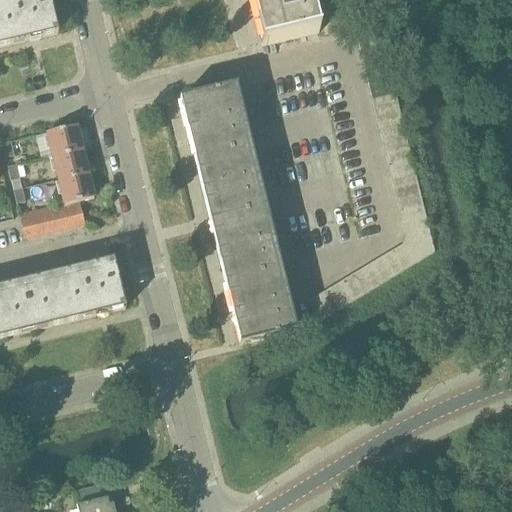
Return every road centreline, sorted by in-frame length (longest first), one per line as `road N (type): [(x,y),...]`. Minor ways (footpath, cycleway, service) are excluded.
road 1 (unclassified): [(107,92),(175,367)]
road 2 (tertiary): [(268,511),(396,432),(511,383)]
road 3 (residential): [(0,411),(175,367)]
road 4 (unclassified): [(175,367),(215,511)]
